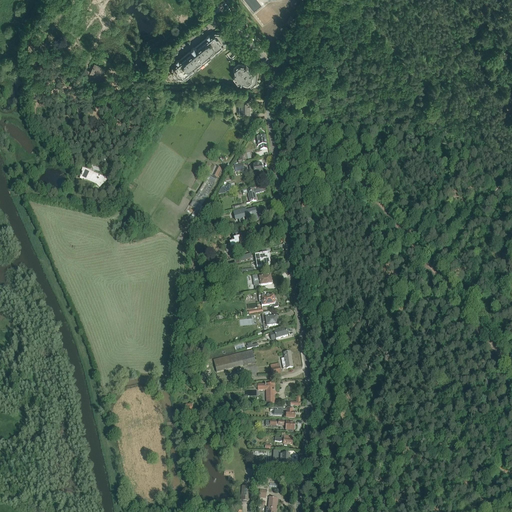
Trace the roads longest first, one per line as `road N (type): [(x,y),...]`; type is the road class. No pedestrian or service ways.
road 1 (tertiary): [(298,511),(310,399),(268,109),(274,70)]
road 2 (track): [(274,70),(511,371)]
